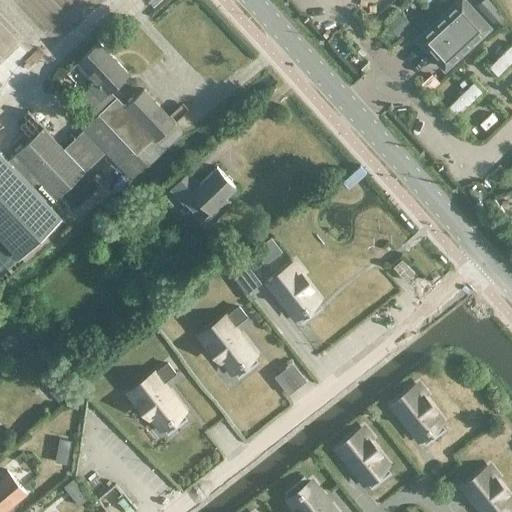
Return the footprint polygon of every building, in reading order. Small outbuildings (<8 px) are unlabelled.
[(444,67),(488,27),(463,0),(458,0),(417,38),(444,67)] [(99,41),(78,61),(96,80),(89,87),(90,88),(82,96),(99,113),(115,98),(108,91),(128,72),(99,41)] [(0,150),(0,235),(20,256),(62,216),(51,203),(106,151),(130,177),(145,162),(148,165),(182,132),(173,123),(175,122),(143,89),(125,106),(117,97),(115,98),(99,113),(100,114),(63,148),(43,126),(30,139),(14,154),(8,159),(0,150)] [(188,172),(171,189),(183,201),(184,200),(195,211),(193,212),(206,226),(231,202),(224,195),(235,185),(217,166),(199,183),(188,172)] [(401,258),(393,266),(406,280),(414,272),(401,258)] [(242,260),(230,270),(247,292),(260,282),(242,260)] [(292,264),(268,283),(294,316),(305,308),(305,309),(308,306),(318,298),(292,264)] [(226,316),(202,334),(231,371),(255,353),(234,325),(246,316),(239,306),(226,316)] [(11,332),(0,340),(0,341),(11,356),(23,347),(11,332)] [(289,394),(307,380),(293,361),(274,376),(289,394)] [(155,372),(131,391),(160,428),(183,409),(162,382),(175,372),(168,363),(155,373),(155,372)] [(59,383),(49,391),(59,402),(68,393),(59,383)] [(415,386),(392,405),(418,438),(442,419),(415,386)] [(360,430),(337,449),(364,482),(387,463),(360,430)] [(511,500),(486,468),(463,487),(482,511),(499,511),(511,502),(511,500)] [(5,477),(0,481),(0,511),(1,511),(25,491),(7,469),(2,474),(5,477)] [(73,478),(63,486),(79,504),(89,496),(73,478)] [(336,511),(312,481),(288,500),(298,511),(336,511)]
